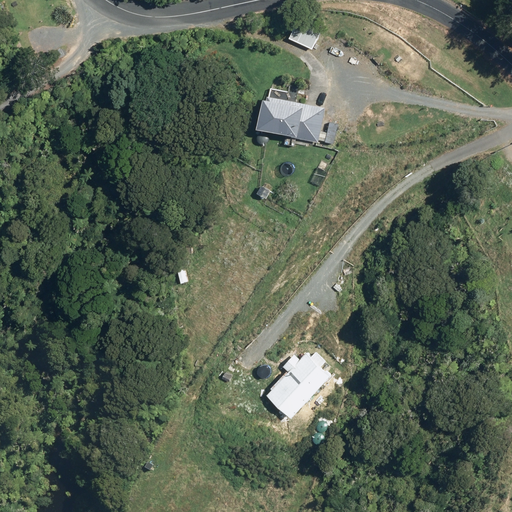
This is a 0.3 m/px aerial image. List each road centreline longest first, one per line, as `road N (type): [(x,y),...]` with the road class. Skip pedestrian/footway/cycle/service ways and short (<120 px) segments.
road 1 (unknown): [(134,14),(77,67),(0,113)]
road 2 (unclassified): [(105,0),(150,16),(258,0)]
